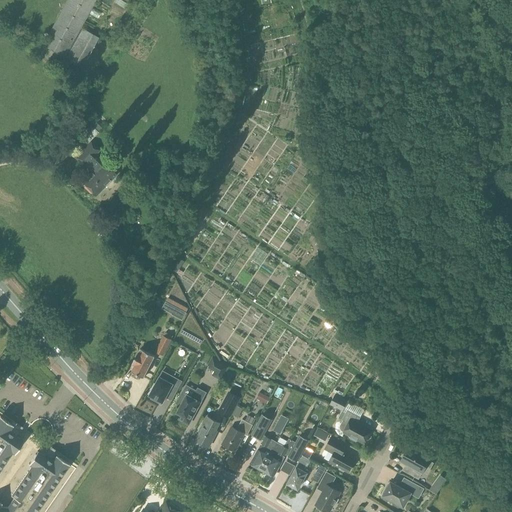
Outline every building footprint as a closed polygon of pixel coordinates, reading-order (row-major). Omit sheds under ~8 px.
[(67,0),(48,36),(42,45),(65,57),(97,0),(67,0)] [(99,38),(83,28),(66,58),(83,68),(99,38)] [(83,183),(95,195),(115,175),(103,163),(101,165),(94,157),(100,151),(91,142),(75,158),(84,167),(86,166),(93,173),(83,183)] [(271,166),(268,171),(276,177),(280,172),(271,166)] [(217,205),(224,210),(236,191),(229,186),(217,205)] [(259,260),(267,251),(258,244),(250,253),(259,260)] [(179,258),(176,262),(172,268),(178,272),(182,265),(184,261),(179,258)] [(154,329),(168,337),(179,319),(169,313),(164,321),(160,319),(154,329)] [(308,319),(303,327),(313,334),(318,326),(308,319)] [(285,328),(282,335),(291,339),(294,332),(285,328)] [(172,340),(164,336),(155,352),(163,356),(172,340)] [(354,348),(358,345),(350,338),(347,342),(354,348)] [(297,353),(304,345),(296,339),(289,347),(297,353)] [(155,356),(141,349),(139,353),(138,353),(133,363),(133,364),(133,363),(136,365),(132,371),(132,372),(144,378),(144,377),(155,356),(155,357),(155,356)] [(227,368),(214,360),(211,366),(217,369),(213,375),(221,379),(227,368)] [(152,397),(151,399),(159,403),(161,401),(163,403),(170,390),(176,392),(182,381),(163,371),(150,395),(152,397)] [(206,393),(198,388),(193,398),(183,392),(177,403),(181,406),(178,412),(182,415),(180,419),(189,424),(201,402),(206,393)] [(240,398),(229,392),(220,410),(231,416),(240,398)] [(335,394),(330,404),(343,411),(348,401),(341,397),(337,395),(335,394)] [(361,417),(348,410),(342,419),(344,420),(341,426),(341,428),(342,430),(344,431),(344,432),(351,436),(350,438),(357,441),(358,440),(365,443),(372,430),(358,422),(361,417)] [(244,433),(248,435),(250,432),(251,432),(258,419),(249,415),(246,420),(243,419),(237,429),(232,427),(223,444),(235,450),(244,433)] [(262,415),(252,434),(264,441),(262,443),(259,448),(258,448),(254,456),(255,457),(252,463),(263,469),(277,442),(264,435),(272,420),(262,415)] [(286,424),(289,419),(282,415),(279,420),(286,424)] [(0,469),(12,452),(15,454),(24,441),(9,431),(13,425),(1,416),(0,416),(0,469)] [(197,440),(209,446),(217,431),(215,430),(219,422),(207,416),(203,424),(202,423),(198,431),(201,432),(197,440)] [(277,442),(263,469),(273,474),(276,468),(278,469),(285,456),(286,453),(289,455),(298,460),(309,440),(300,435),(292,450),(277,442)] [(348,445),(332,436),(325,449),(334,453),(329,461),(339,467),(339,469),(344,472),(346,470),(349,472),(356,459),(344,452),(348,445)] [(406,472),(419,479),(422,473),(423,473),(425,468),(430,471),(434,463),(430,461),(431,457),(419,451),(419,452),(409,447),(401,461),(409,466),(406,472)] [(14,511),(36,511),(70,464),(57,455),(53,461),(38,451),(29,463),(32,466),(12,495),(15,497),(8,507),(15,508),(14,511)] [(301,457),(296,467),(287,483),(297,488),(307,469),(310,463),(302,458),(301,457)] [(320,465),(312,479),(318,483),(326,468),(320,465)] [(325,511),(327,511),(328,511),(329,511),(333,506),(335,507),(339,499),(337,498),(341,492),(331,486),(336,477),(327,472),(318,488),(324,491),(316,505),(319,507),(318,509),(324,511),(325,511)] [(399,486),(391,482),(387,488),(386,487),(383,493),(384,494),(383,496),(404,507),(411,494),(415,496),(420,486),(403,477),(399,484),(400,484),(399,486)] [(462,483),(450,500),(459,506),(471,489),(462,483)] [(441,488),(434,484),(430,490),(437,494),(441,488)] [(8,507),(1,506),(2,502),(0,502),(0,511),(14,511),(15,508),(8,507)] [(179,511),(181,510),(178,509),(179,508),(171,502),(170,503),(167,502),(162,511),(161,510),(159,511),(179,511)]
